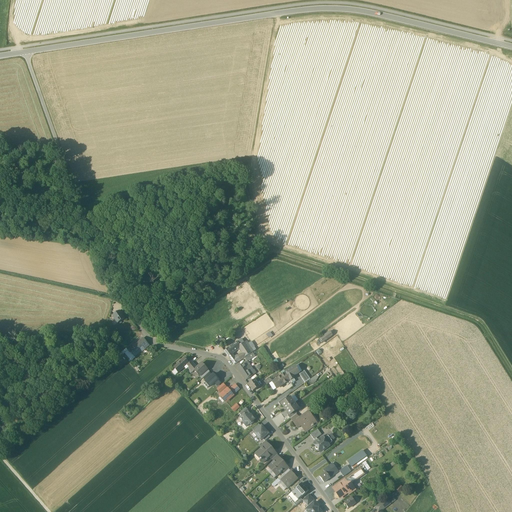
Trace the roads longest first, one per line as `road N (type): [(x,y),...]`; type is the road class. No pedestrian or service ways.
road 1 (unclassified): [(336,511),(227,363),(154,342),(100,273),(25,51)]
road 2 (unclassified): [(511,46),(329,8),(25,51)]
road 3 (track): [(148,337),(275,250),(478,321),(511,370)]
road 4 (track): [(0,333),(133,334)]
